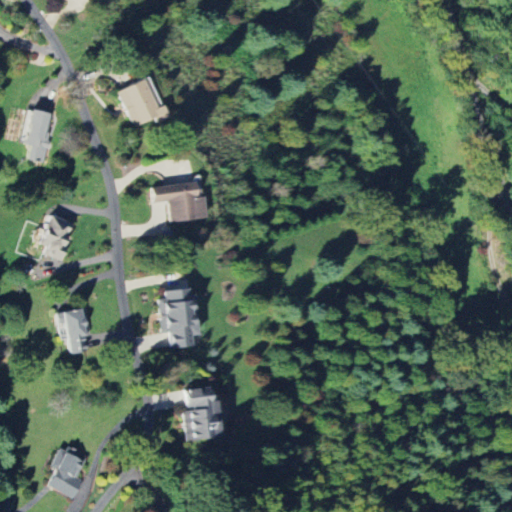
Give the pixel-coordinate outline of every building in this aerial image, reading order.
[(114,91),(130,127),(151,118),(153,123),(166,118),(159,103),(151,107),(140,80),(114,91)] [(164,201),(167,222),(201,217),(198,197),(191,198),(189,182),(147,188),(149,203),(164,201)] [(57,260),(70,224),(47,215),(34,252),(57,260)] [(193,334),(189,295),(183,295),(183,288),(155,291),(159,333),(166,333),(168,349),(188,347),(187,335),(193,334)] [(82,308),(58,312),(65,354),(83,352),(80,334),(86,333),(82,308)] [(217,436),(212,400),(205,401),(203,387),(181,390),(187,440),(217,436)] [(72,498),(79,481),(75,480),(84,455),(59,446),(43,488),(72,498)]
